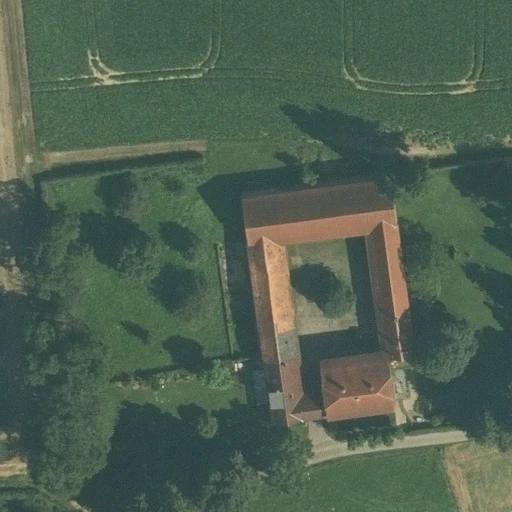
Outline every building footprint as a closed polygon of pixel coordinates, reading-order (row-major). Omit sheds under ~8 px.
[(389,172),(241,192),(247,237),(277,233),(369,221),(395,218),(389,172)] [(395,218),(369,221),(386,350),(386,352),(414,348),(395,218)] [(277,233),(247,237),(260,339),(271,337),(271,336),(290,333),(277,233)] [(290,333),(271,336),(271,337),(260,339),(262,354),(292,349),(290,333)] [(414,348),(386,352),(388,366),(416,363),(414,348)] [(292,349),(262,354),(264,366),(266,381),(271,416),(301,412),(298,390),(292,349)] [(386,350),(319,359),(323,386),(298,390),(301,412),(393,400),(388,366),(386,352),(386,350)] [(264,366),(252,367),(254,383),(266,381),(264,366)]
